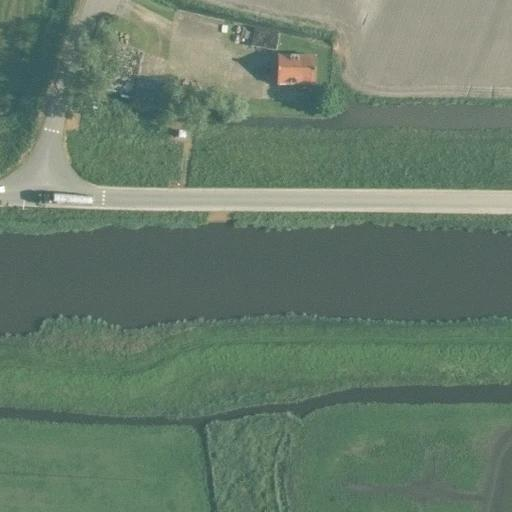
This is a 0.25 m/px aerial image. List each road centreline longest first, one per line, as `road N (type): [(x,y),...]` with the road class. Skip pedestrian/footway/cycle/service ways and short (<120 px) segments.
road 1 (tertiary): [(511,202),(38,195)]
road 2 (tertiary): [(38,195),(42,144),(93,0)]
